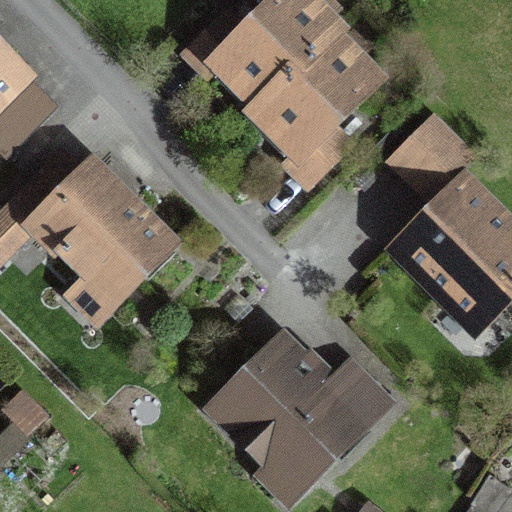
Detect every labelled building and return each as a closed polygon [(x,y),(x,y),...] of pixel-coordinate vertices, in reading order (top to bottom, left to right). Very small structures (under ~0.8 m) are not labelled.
[(286,0),(217,66),(243,93),(281,132),(300,152),(375,80),(298,0),(286,0)] [(0,103),(26,78),(0,51),(0,103)] [(477,166),(429,119),(388,161),(431,202),(389,245),(478,332),(511,297),(511,234),(460,183),(477,166)] [(167,246),(92,166),(40,214),(23,195),(0,216),(0,267),(42,228),(109,300),(167,246)] [(281,337),(207,411),(297,502),(388,411),(344,367),(328,382),(281,337)]
